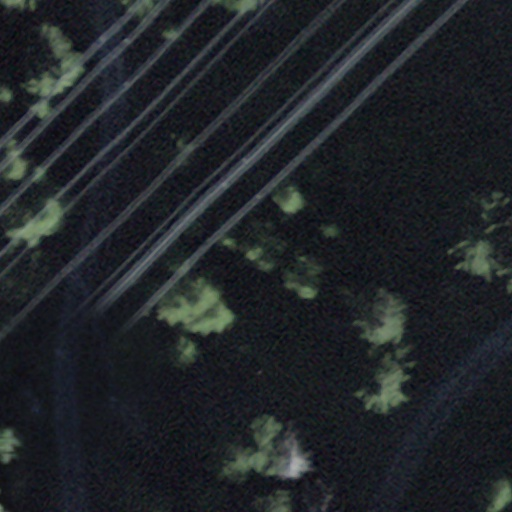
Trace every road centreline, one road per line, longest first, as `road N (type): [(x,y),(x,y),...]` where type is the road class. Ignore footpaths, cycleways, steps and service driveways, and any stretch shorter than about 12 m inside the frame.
road 1 (track): [(104,0),(116,92),(70,323),(65,414),(74,511)]
road 2 (track): [(382,511),(440,408),(511,331)]
